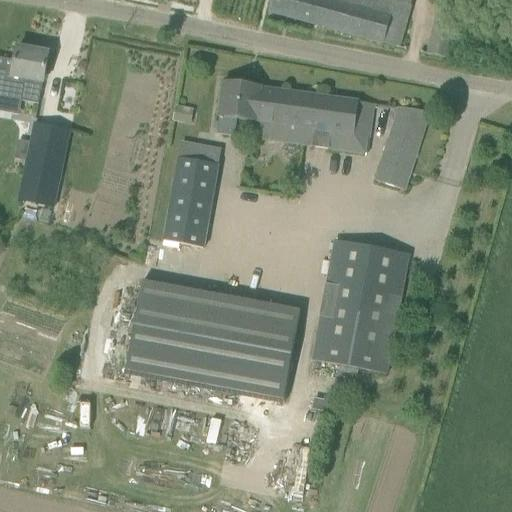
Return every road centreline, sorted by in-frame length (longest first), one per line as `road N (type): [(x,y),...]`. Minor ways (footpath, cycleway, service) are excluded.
road 1 (unclassified): [(511,88),(12,0)]
road 2 (unknown): [(484,83),(454,172),(432,198),(404,208),(298,211),(260,199),(225,143)]
